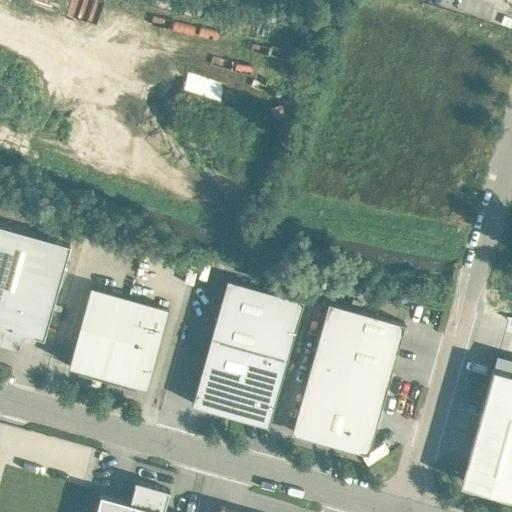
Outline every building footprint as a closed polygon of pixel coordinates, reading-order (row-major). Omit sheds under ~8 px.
[(70,243),(0,223),(0,343),(18,349),(23,330),(43,336),(70,243)] [(303,298),(227,277),(209,340),(286,361),(303,298)] [(107,375),(129,296),(90,285),(68,363),(107,375)] [(168,307),(129,296),(107,375),(146,386),(168,307)] [(368,452),(404,322),(328,300),(292,430),(294,431),(295,429),(366,449),(365,451),(368,452)] [(268,424),(286,361),(209,340),(192,402),(194,403),(195,401),(266,421),(265,423),(268,424)] [(511,371),(493,366),(466,461),(468,462),(463,480),(511,494),(511,371)] [(5,464),(0,481),(0,511),(65,511),(74,483),(5,464)] [(144,511),(147,505),(164,510),(169,489),(135,479),(134,482),(135,482),(130,500),(101,492),(94,511),(144,511)]
